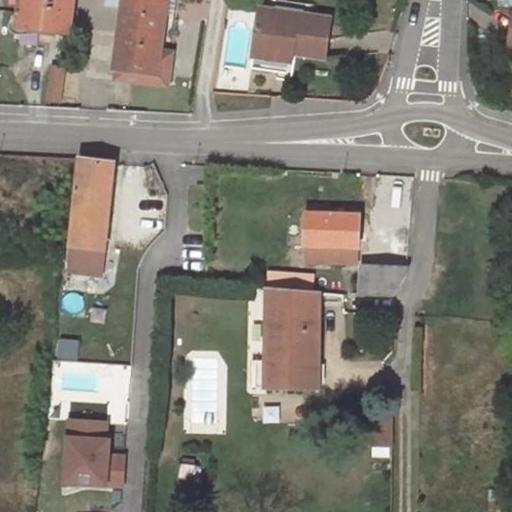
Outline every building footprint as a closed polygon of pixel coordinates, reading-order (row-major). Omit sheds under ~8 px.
[(20,0),(17,22),(45,26),(69,28),(73,0),(20,0)] [(162,49),(166,0),(124,0),(118,67),(159,72),(162,49)] [(324,56),(330,17),(260,7),(253,55),(293,60),(294,52),(324,56)] [(67,43),(69,28),(45,26),(44,35),(60,37),(60,42),(67,43)] [(159,72),(118,67),(117,77),(168,84),(173,51),(162,49),(159,72)] [(118,162),(84,158),(77,216),(112,220),(118,162)] [(162,216),(165,200),(150,199),(148,215),(162,216)] [(358,245),(361,215),(308,213),(306,243),(358,245)] [(112,220),(77,216),(74,245),(108,249),(112,220)] [(108,249),(74,245),(72,270),(104,275),(108,249)] [(407,267),(406,267),(363,266),(362,291),(394,293),(406,273),(407,267)] [(315,289),(316,274),(271,271),(270,286),(315,289)] [(321,292),(268,288),(267,360),(267,385),(319,386),(321,302),(321,292)] [(321,292),(321,302),(339,304),(339,294),(321,292)] [(61,339),(59,358),(78,360),(80,341),(61,339)] [(267,385),(267,360),(258,360),(257,385),(267,385)] [(66,473),(86,474),(86,481),(124,484),(126,457),(107,456),(109,422),(71,419),(66,473)] [(86,474),(66,473),(66,480),(86,481),(86,474)]
